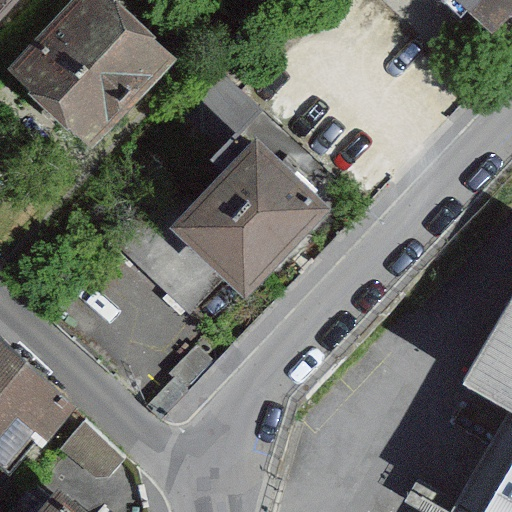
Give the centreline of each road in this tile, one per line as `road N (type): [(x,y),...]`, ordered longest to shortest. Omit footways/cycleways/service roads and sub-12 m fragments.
road 1 (residential): [(213,459),(254,388),(511,120)]
road 2 (residential): [(213,459),(149,441),(0,302)]
